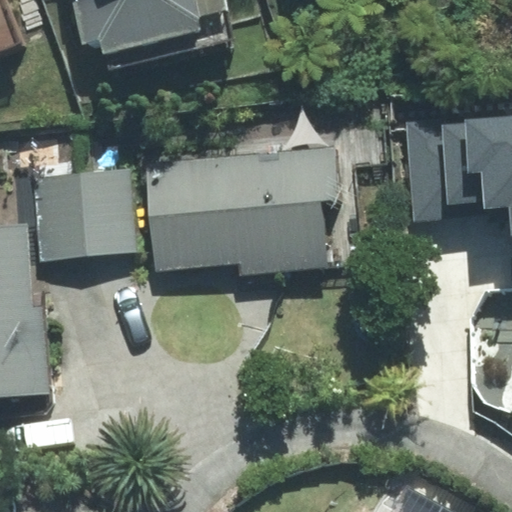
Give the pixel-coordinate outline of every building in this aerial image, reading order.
[(85,0),(103,64),(121,59),(126,76),(224,49),(209,0),(85,0)] [(0,64),(19,57),(0,7),(0,64)] [(343,149),(149,166),(159,274),(246,266),(247,278),(336,270),(330,206),(348,205),(343,149)] [(146,253),(138,172),(44,182),(46,202),(50,203),(55,263),(146,253)] [(37,225),(0,228),(0,418),(4,418),(2,400),(60,395),(53,311),(45,312),(37,225)] [(278,296),(239,276),(207,338),(246,358),(278,296)]
